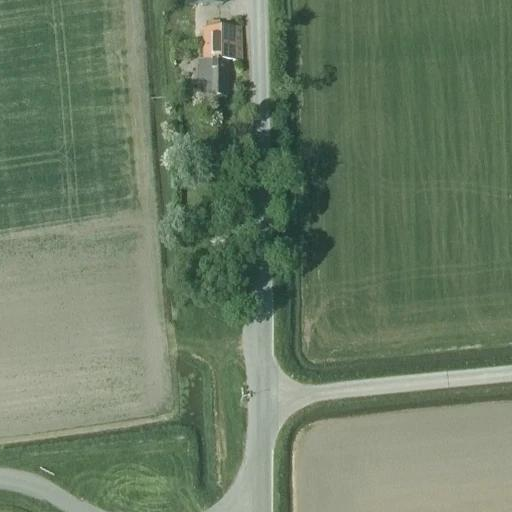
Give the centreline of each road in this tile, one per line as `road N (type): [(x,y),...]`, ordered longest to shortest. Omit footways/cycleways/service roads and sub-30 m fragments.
road 1 (unclassified): [(264,398),(255,0)]
road 2 (unclassified): [(264,398),(511,370)]
